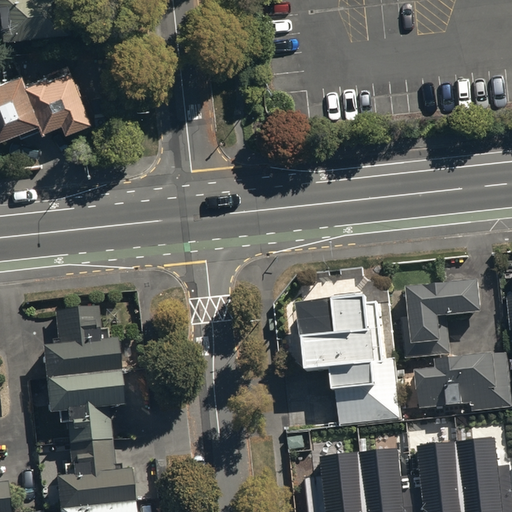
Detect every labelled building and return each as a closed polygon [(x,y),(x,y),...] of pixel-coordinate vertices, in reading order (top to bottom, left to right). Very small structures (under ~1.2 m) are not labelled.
[(0,0),(0,36),(71,36),(70,0),(0,0)] [(20,88),(42,139),(83,122),(61,71),(20,88)] [(0,81),(0,141),(34,127),(12,76),(0,81)] [(477,278),(405,286),(408,317),(401,318),(405,358),(450,353),(446,315),(481,311),(477,278)] [(363,294),(295,302),(303,372),(331,369),(337,426),(401,419),(394,358),(385,359),(379,302),(364,303),(363,294)] [(99,307),(54,313),(58,346),(41,348),(50,419),(64,417),(71,468),(64,469),(65,477),(56,478),(59,511),(132,511),(128,472),(120,473),(120,468),(114,469),(108,415),(121,413),(113,348),(109,349),(107,330),(101,331),(99,307)] [(434,368),(413,370),(417,407),(470,401),(471,410),(511,405),(506,351),(433,359),(434,368)] [(396,449),(320,457),(326,511),(511,511),(511,494),(509,465),(498,466),(495,436),(415,445),(418,475),(399,477),(396,449)]
